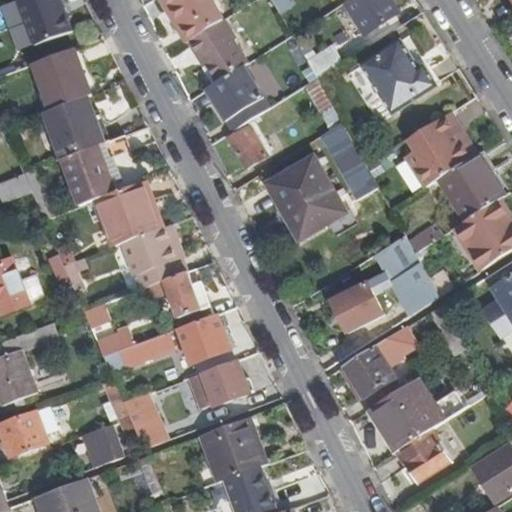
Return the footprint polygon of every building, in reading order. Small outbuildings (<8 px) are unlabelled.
[(17,0),(36,46),(77,30),(64,0),(17,0)] [(168,0),(162,0),(178,26),(183,22),(168,0)] [(212,0),(168,0),(183,22),(178,26),(189,43),(225,20),(212,0)] [(389,0),(349,0),(344,3),(365,35),(398,14),(389,0)] [(237,40),(225,20),(189,43),(187,44),(197,61),(202,58),(218,84),(242,68),(247,65),(233,42),(237,40)] [(0,30),(0,65),(11,61),(0,30)] [(409,36),(366,63),(398,112),(441,85),(409,36)] [(317,80),(342,64),(332,49),(308,64),(317,80)] [(75,50),(33,65),(51,111),(87,97),(92,96),(75,50)] [(218,84),(207,90),(227,121),(261,98),(242,68),(218,84)] [(362,68),(353,74),(384,119),(392,113),(362,68)] [(308,89),(333,129),(344,122),(319,82),(308,89)] [(366,168),(376,162),(370,152),(394,136),(382,117),(378,120),(360,92),(341,104),(362,138),(353,143),(366,168)] [(51,111),(44,114),(62,161),(63,160),(101,146),(106,144),(87,97),(51,111)] [(427,189),(439,182),(472,161),(454,133),(460,129),(451,115),(408,141),(418,156),(410,162),(427,189)] [(249,129),(230,141),(247,168),(267,155),(249,129)] [(101,146),(63,160),(81,207),(96,201),(118,193),(114,182),(123,179),(114,157),(106,160),(101,146)] [(315,158),(267,185),(301,243),(348,215),(315,158)] [(494,207),(504,200),(477,158),(472,161),(439,182),(466,224),(494,207)] [(37,170),(25,175),(33,193),(44,220),(54,217),(37,170)] [(0,205),(33,193),(25,175),(6,182),(0,183),(0,219),(2,219),(0,210),(0,205)] [(122,244),(157,231),(140,184),(118,193),(96,201),(114,247),(122,244)] [(511,229),(509,231),(494,207),(466,224),(457,230),(483,271),(511,252),(511,229)] [(122,244),(139,293),(165,283),(184,276),(174,246),(169,247),(163,229),(157,231),(122,244)] [(410,245),(416,256),(439,241),(444,239),(440,233),(434,237),(431,232),(410,245)] [(410,245),(406,238),(376,257),(411,317),(440,298),(416,256),(410,245)] [(439,241),(416,256),(440,298),(479,274),(475,267),(461,276),(439,241)] [(60,255),(64,266),(78,261),(72,247),(58,253),(60,255)] [(64,266),(60,255),(49,260),(58,281),(69,277),(64,266)] [(11,261),(0,265),(0,305),(4,316),(31,305),(29,300),(42,295),(34,277),(21,283),(11,261)] [(183,329),(214,317),(205,296),(197,299),(188,275),(184,276),(165,283),(183,329)] [(511,276),(491,289),(500,304),(485,315),(501,340),(511,332),(511,276)] [(383,316),(367,284),(332,301),(348,334),(383,316)] [(444,306),(431,314),(442,334),(455,326),(444,306)] [(104,307),(85,314),(93,331),(111,324),(104,307)] [(214,317),(183,329),(178,331),(192,367),(193,367),(232,352),(225,334),(230,331),(223,314),(214,317)] [(59,337),(54,325),(0,345),(0,398),(3,406),(13,403),(24,398),(36,394),(20,352),(59,337)] [(455,326),(442,334),(455,357),(468,349),(455,326)] [(192,367),(178,331),(165,336),(172,350),(167,352),(180,384),(188,381),(194,378),(197,377),(193,367),(192,367)] [(105,359),(119,354),(134,348),(127,334),(99,345),(105,359)] [(134,348),(119,354),(125,368),(167,352),(172,350),(165,336),(134,348)] [(383,345),(346,368),(363,399),(364,398),(371,411),(402,391),(384,359),(389,356),(383,345)] [(216,407),(217,409),(259,393),(253,380),(248,382),(239,361),(203,375),(197,377),(194,378),(207,411),(216,407)] [(346,368),(339,373),(357,402),(363,399),(346,368)] [(138,370),(113,378),(114,381),(125,405),(150,395),(138,370)] [(419,380),(402,391),(371,411),(370,411),(397,454),(399,452),(434,431),(445,423),(419,380)] [(111,426),(131,419),(125,405),(114,381),(105,385),(108,392),(101,395),(104,404),(102,405),(111,426)] [(451,417),(468,407),(459,391),(442,401),(451,417)] [(158,405),(153,394),(150,395),(125,405),(131,419),(135,429),(159,418),(154,406),(158,405)] [(27,404),(24,398),(13,403),(16,409),(27,404)] [(48,412),(38,416),(44,433),(55,429),(48,412)] [(144,449),(211,424),(207,414),(163,430),(161,425),(138,434),(144,449)] [(49,444),(44,433),(38,416),(35,415),(0,427),(0,435),(9,459),(49,444)] [(244,421),(202,437),(220,483),(260,468),(262,467),(244,421)] [(124,457),(111,426),(84,436),(95,468),(124,457)] [(434,431),(399,452),(420,484),(450,465),(439,446),(442,444),(434,431)] [(474,470),(498,508),(511,499),(511,487),(508,481),(511,478),(511,454),(508,448),(474,470)] [(154,497),(163,493),(148,457),(138,461),(154,497)] [(277,511),(270,492),(260,468),(220,483),(212,486),(222,511),(277,511)] [(42,511),(98,511),(86,480),(37,498),(42,511)] [(283,511),(275,490),(270,492),(277,511),(283,511)]
